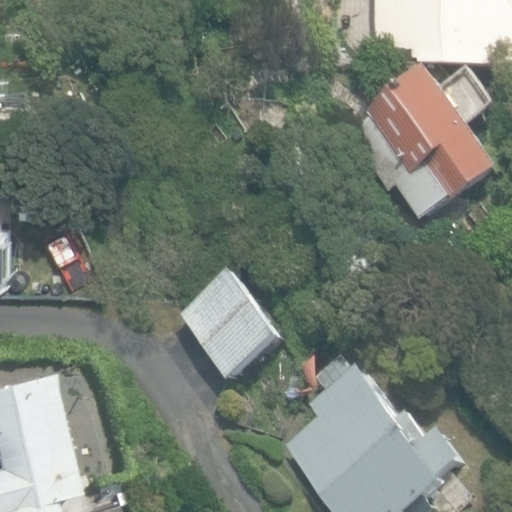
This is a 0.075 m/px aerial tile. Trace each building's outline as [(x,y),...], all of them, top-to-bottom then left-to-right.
[(424,65),(511,67),(511,0),(384,0),(383,53),(424,55),(424,65)] [(403,187),(428,221),(460,199),(462,202),(511,168),(442,71),(441,70),(379,114),(381,117),(380,118),(351,135),(349,136),(348,136),(371,169),(376,165),(395,193),(403,187)] [(273,167),(300,208),(332,187),(305,146),(273,167)] [(52,223),(52,190),(22,189),(21,229),(46,230),(46,222),(52,223)] [(0,293),(10,294),(10,227),(0,227),(0,293)] [(468,250),(485,274),(511,254),(511,243),(501,227),(468,250)] [(188,314),(238,380),(294,339),(245,273),(188,314)] [(422,418),(384,366),(384,365),(373,373),(359,353),(326,377),(340,396),(330,404),(339,416),(301,444),(350,511),(430,511),(469,483),(461,472),(479,459),(457,429),(444,439),(426,414),(422,418)] [(51,511),(48,503),(75,496),(44,376),(0,387),(0,511),(51,511)]
